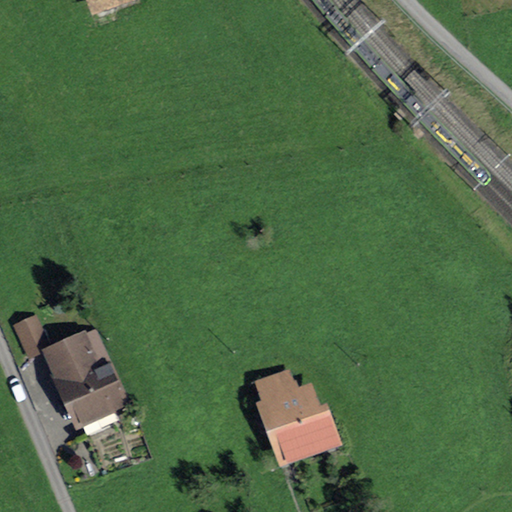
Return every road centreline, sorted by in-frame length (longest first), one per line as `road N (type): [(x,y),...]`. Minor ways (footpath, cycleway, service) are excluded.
road 1 (unclassified): [(0,347),(69,511)]
road 2 (unclassified): [(408,0),(511,102)]
